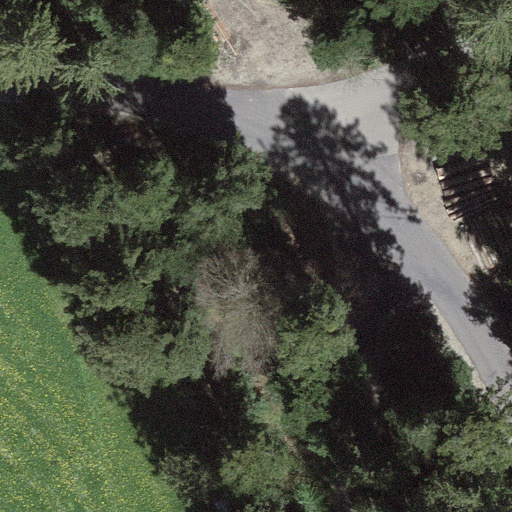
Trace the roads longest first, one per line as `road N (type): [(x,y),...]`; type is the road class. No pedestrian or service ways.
road 1 (unclassified): [(0,86),(177,96),(328,148)]
road 2 (unclassified): [(328,148),(472,312),(511,385)]
road 3 (unclassified): [(328,148),(377,99),(443,55),(511,27)]
road 4 (track): [(201,0),(328,148)]
